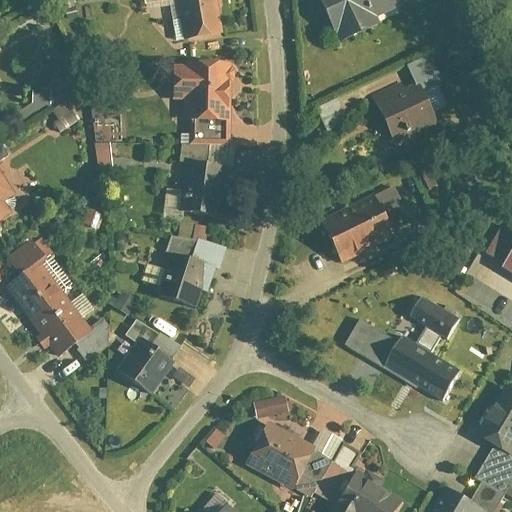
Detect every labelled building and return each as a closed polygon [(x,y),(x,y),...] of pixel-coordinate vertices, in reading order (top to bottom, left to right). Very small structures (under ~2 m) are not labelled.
[(227,36),(221,0),(180,0),(187,42),(227,36)] [(381,19),(405,10),(408,9),(404,0),(314,0),(334,50),(385,30),(381,19)] [(236,64),(187,63),(187,65),(177,65),(177,101),(186,101),(185,121),(194,121),(193,147),(235,147),(236,64)] [(404,82),(372,96),(399,155),(445,134),(422,84),(408,91),(404,82)] [(335,101),(315,110),(324,132),(345,123),(335,101)] [(64,128),(75,123),(69,109),(58,113),(64,128)] [(280,142),(294,142),(294,116),(280,116),(280,142)] [(230,168),(188,164),(183,213),(224,217),(230,168)] [(19,196),(0,166),(0,224),(16,215),(8,203),(19,196)] [(399,239),(376,195),(323,223),(346,267),(399,239)] [(511,230),(508,228),(492,254),(510,264),(506,271),(511,274),(511,230)] [(62,358),(95,331),(44,266),(58,255),(41,233),(7,260),(20,276),(6,288),(44,335),(40,338),(49,350),(53,347),(62,358)] [(219,269),(170,253),(156,297),(200,311),(206,292),(211,294),(219,269)] [(465,320),(426,298),(415,318),(453,340),(465,320)] [(179,363),(143,337),(119,371),(155,397),(179,363)] [(466,373),(408,338),(390,368),(449,402),(466,373)] [(511,387),(509,386),(481,437),(511,454),(511,387)] [(252,403),(254,420),(286,417),(285,400),(252,403)] [(320,448),(272,422),(249,466),(298,491),(320,448)] [(340,447),(329,463),(343,472),(353,456),(340,447)] [(402,511),(408,502),(356,472),(332,511),(402,511)] [(488,511),(490,511),(450,488),(436,511),(488,511)]
